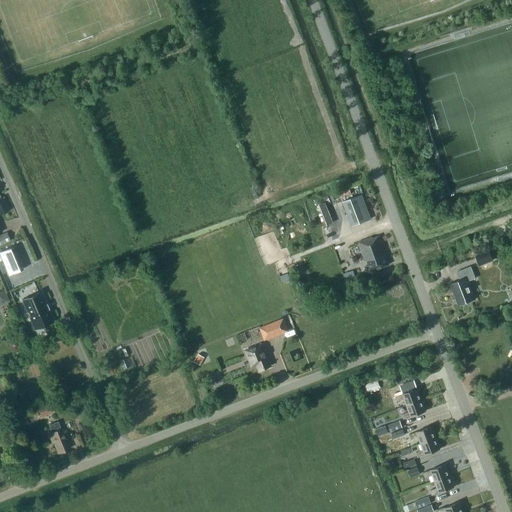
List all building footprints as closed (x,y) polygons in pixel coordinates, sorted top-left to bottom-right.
[(342,200),(350,225),(371,219),(362,193),(342,200)] [(0,213),(9,210),(3,196),(0,197),(0,213)] [(0,234),(0,245),(10,241),(6,232),(0,234)] [(372,238),(372,237),(357,242),(364,262),(366,261),(370,271),(388,265),(383,250),(385,250),(380,235),(372,238)] [(475,255),(479,266),(493,260),(489,250),(475,255)] [(469,252),(447,260),(450,268),(472,260),(469,252)] [(24,268),(18,254),(1,261),(8,276),(11,284),(26,278),(22,268),(24,268)] [(292,266),(296,277),(306,272),(304,266),(301,267),(300,263),(292,266)] [(450,283),(458,304),(473,299),(467,281),(474,278),(470,267),(457,271),(460,280),(450,283)] [(0,303),(8,302),(5,289),(0,289),(0,303)] [(45,303),(44,304),(39,292),(38,292),(38,294),(28,298),(27,297),(21,300),(27,313),(28,312),(30,316),(29,317),(34,330),(35,330),(35,329),(35,328),(34,327),(44,322),(46,326),(54,322),(48,309),(49,309),(48,308),(46,309),(44,305),(45,305),(45,303)] [(260,328),(264,339),(286,331),(282,319),(260,328)] [(270,366),(261,344),(245,350),(251,366),(256,364),(259,371),(270,366)] [(198,354),(193,362),(200,365),(204,357),(198,354)] [(406,383),(399,386),(401,391),(401,394),(409,391),(406,383)] [(403,398),(406,405),(421,399),(417,388),(409,391),(401,394),(394,396),(396,401),(403,398)] [(421,399),(406,405),(408,412),(401,414),(403,419),(425,411),(421,399)] [(37,409),(40,415),(50,411),(48,404),(37,409)] [(10,423),(25,417),(21,405),(5,412),(10,423)] [(385,426),(388,432),(401,427),(399,421),(385,426)] [(60,429),(58,422),(48,425),(51,432),(48,433),(51,442),(53,442),(57,452),(69,447),(65,437),(67,436),(64,427),(60,429)] [(418,436),(420,443),(435,437),(431,426),(408,434),(410,439),(418,436)] [(402,429),(392,433),(383,436),(385,442),(404,435),(402,429)] [(435,437),(420,443),(422,450),(415,452),(417,457),(439,449),(435,437)] [(402,462),(404,468),(416,464),(413,458),(402,462)] [(432,475),(434,481),(449,476),(445,464),(422,472),(424,477),(432,475)] [(417,467),(407,470),(409,477),(420,474),(417,467)] [(449,476),(434,481),(436,488),(429,490),(431,495),(453,487),(449,476)] [(414,502),(417,508),(430,503),(428,497),(414,502)] [(462,511),(459,502),(444,508),(437,510),(437,511),(462,511)]
